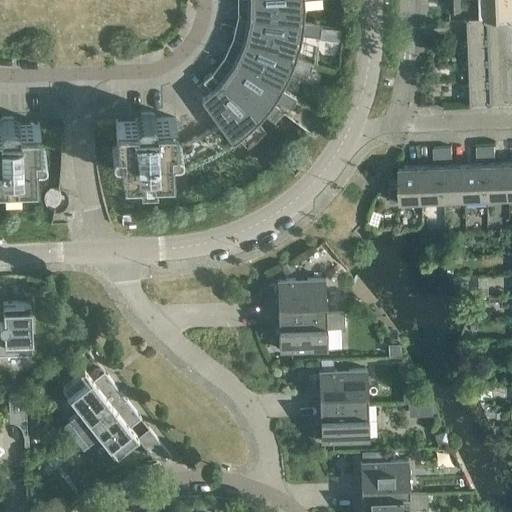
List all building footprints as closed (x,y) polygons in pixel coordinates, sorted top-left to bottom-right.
[(249,0),(250,16),(303,22),(304,5),(304,0),(249,0)] [(460,0),(449,0),(450,11),(461,10),(460,0)] [(470,18),(470,19),(511,17),(511,0),(489,0),(490,17),(470,18)] [(250,16),(244,39),(295,57),(296,56),(300,40),(301,34),(320,36),(321,24),(303,22),(250,16)] [(511,17),(470,19),(471,40),(511,38),(511,17)] [(511,38),(471,40),(471,62),(511,59),(511,38)] [(244,39),(234,61),(281,89),(281,88),(289,73),(291,67),(309,73),(313,62),(296,56),(295,57),(244,39)] [(511,59),(471,62),(472,83),(511,81),(511,59)] [(234,61),(220,80),(260,117),(271,104),(274,98),(291,108),(297,98),(281,88),(281,89),(234,61)] [(205,102),(220,124),(232,141),(233,141),(247,129),(260,117),(220,80),(211,71),(203,79),(215,93),(205,102)] [(511,81),(472,83),(473,104),(511,102),(511,81)] [(136,143),(121,144),(122,168),(151,167),(151,172),(153,172),(172,171),(177,171),(177,166),(177,153),(179,153),(180,152),(181,151),(183,149),(184,148),(184,145),(183,144),(181,143),(176,145),(176,140),(176,117),(156,117),(155,117),(154,117),(154,122),(137,123),(137,118),(136,118),(135,118),(135,123),(136,143)] [(0,177),(6,177),(7,177),(7,172),(36,171),(36,155),(36,154),(35,146),(20,147),(20,127),(20,122),(19,122),(18,122),(18,127),(1,127),(1,123),(0,122),(0,177)] [(220,124),(195,136),(205,156),(214,152),(232,141),(220,124)] [(177,153),(177,166),(194,161),(205,156),(195,136),(181,143),(183,144),(184,145),(184,148),(183,149),(181,151),(180,152),(179,153),(177,153)] [(486,144),(477,145),(477,158),(486,158),(486,144)] [(494,144),(486,144),(486,158),(495,157),(494,144)] [(442,146),(433,146),(434,160),(443,159),(442,146)] [(451,146),(442,146),(443,159),(452,159),(451,146)] [(486,162),(464,163),(466,197),(488,196),(486,162)] [(508,162),(486,162),(488,196),(509,195),(508,162)] [(464,163),(443,164),(444,198),(466,197),(464,163)] [(443,164),(421,165),(423,199),(444,198),(443,164)] [(421,165),(399,166),(401,200),(423,199),(421,165)] [(400,200),(400,186),(389,187),(390,201),(400,200)] [(294,267),(291,260),(282,266),(286,272),(294,267)] [(277,279),(278,301),(278,314),(326,312),(325,277),(277,279)] [(3,317),(1,319),(0,320),(0,354),(32,353),(30,300),(3,301),(3,317)] [(326,312),(278,314),(279,328),(280,349),(328,347),(327,326),(341,325),(340,311),(326,312)] [(400,344),(390,344),(391,353),(400,353),(400,344)] [(68,415),(78,428),(122,393),(108,374),(96,382),(84,367),(62,384),(80,406),(68,415)] [(319,369),(320,392),(320,404),(368,403),(367,368),(319,369)] [(430,400),(427,393),(424,387),(403,387),(403,401),(430,400)] [(8,394),(9,420),(24,419),(23,393),(8,394)] [(122,393),(78,428),(88,440),(99,431),(117,453),(128,444),(139,436),(126,420),(137,412),(122,393)] [(368,403),(320,404),(321,439),(369,438),(368,403)] [(432,450),(432,459),(451,459),(451,450),(432,450)] [(360,460),(361,482),(362,495),(410,493),(408,458),(360,460)] [(410,493),(362,495),(362,511),(410,511),(410,507),(424,507),(424,492),(410,493)]
